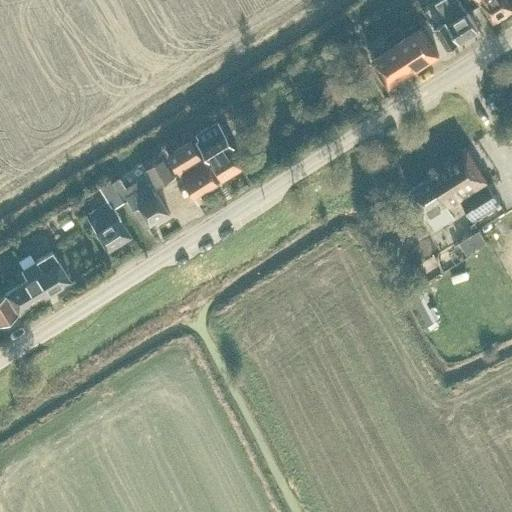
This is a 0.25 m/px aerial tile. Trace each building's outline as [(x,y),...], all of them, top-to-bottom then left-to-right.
[(458,43),(477,31),(459,0),(438,0),(433,3),(444,22),(434,28),(446,49),(458,43)] [(511,9),(511,7),(507,0),(479,0),(493,22),(511,9)] [(409,74),(438,56),(421,28),(384,51),(384,52),(371,60),(388,87),(409,73),(409,74)] [(359,45),(346,53),(361,78),(373,70),(359,45)] [(337,99),(345,95),(340,84),(331,88),(337,99)] [(197,139),(195,139),(197,141),(221,180),(241,167),(229,148),(233,146),(216,119),(202,127),(195,132),(199,137),(197,139)] [(217,183),(202,159),(191,140),(167,155),(194,197),(217,183)] [(428,176),(407,189),(424,215),(425,214),(434,229),(454,216),(450,211),(462,204),(472,220),(499,204),(464,147),(425,171),(428,176)] [(156,188),(174,177),(162,159),(145,169),(156,188)] [(123,201),(127,199),(126,197),(146,185),(142,177),(119,191),(117,192),(123,201)] [(117,192),(119,191),(111,180),(99,187),(108,201),(86,215),(108,251),(131,237),(119,219),(121,218),(114,207),(123,201),(117,192)] [(146,185),(126,197),(127,199),(145,228),(168,213),(156,194),(149,183),(146,185)] [(487,241),(479,229),(459,241),(466,254),(487,241)] [(0,324),(69,281),(50,251),(33,262),(28,254),(18,261),(23,269),(20,271),(25,280),(15,286),(16,287),(0,296),(0,324)] [(432,279),(425,284),(432,296),(439,292),(432,279)] [(431,330),(440,326),(422,292),(414,297),(431,330)]
